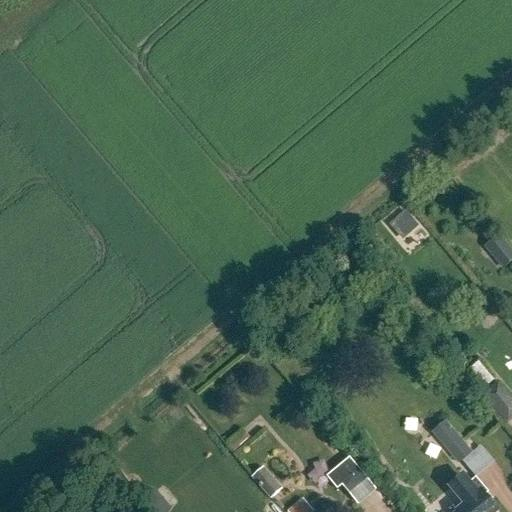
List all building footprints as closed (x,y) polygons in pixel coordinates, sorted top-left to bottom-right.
[(399,236),(415,222),(406,213),(390,227),(399,236)] [(511,253),(498,236),(486,246),(504,269),(511,262),(511,253)] [(491,304),(481,292),(472,300),(481,312),(491,304)] [(479,389),(491,380),(476,361),(464,371),(479,389)] [(511,424),(511,400),(499,385),(483,397),(483,398),(508,428),(509,427),(511,424)] [(446,421),(431,433),(458,465),(473,452),(446,421)] [(355,465),(336,480),(357,507),(376,492),(355,465)] [(284,489),(265,467),(254,476),(273,498),(284,489)] [(485,496),(488,493),(476,478),(472,481),(466,474),(450,487),(456,494),(464,504),(454,511),(496,511),(498,511),(485,496)] [(154,492),(144,501),(152,511),(169,511),(170,511),(154,492)] [(288,511),(287,511),(314,511),(303,499),(288,511)]
